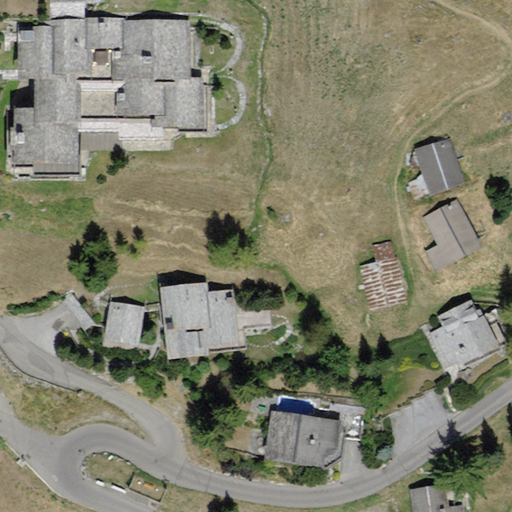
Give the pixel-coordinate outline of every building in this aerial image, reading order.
[(18,35),(6,34),(3,81),(25,81),(21,115),(1,114),(0,136),(0,172),(67,174),(72,136),(157,139),(158,129),(197,129),(197,84),(177,82),(179,28),(114,29),(112,20),(28,21),(27,30),(19,30),(18,35)] [(452,184),(439,141),(406,150),(419,194),(452,184)] [(430,247),(419,252),(426,270),(469,248),(450,203),(418,218),(430,247)] [(396,304),(385,244),(365,247),(368,265),(353,268),(360,310),(396,304)] [(196,289),(147,291),(148,360),(192,358),(192,349),(224,348),(224,296),(196,297),(196,289)] [(122,350),(133,312),(102,302),(90,341),(122,350)] [(432,329),(421,335),(436,376),(491,352),(472,310),(468,312),(463,302),(427,317),(432,329)] [(337,426),(270,417),(264,459),(331,469),(337,426)] [(160,503),(166,489),(135,476),(129,489),(160,503)] [(437,489),(402,491),(403,511),(454,511),(454,509),(439,509),(437,489)]
